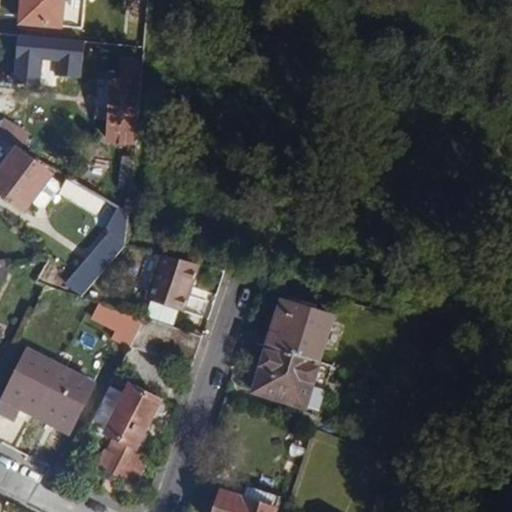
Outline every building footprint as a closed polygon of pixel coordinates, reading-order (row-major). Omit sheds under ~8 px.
[(61,28),(63,0),(22,0),(20,24),(61,28)] [(143,65),(122,63),(120,85),(112,85),(108,140),(135,143),(143,65)] [(3,120),(0,125),(0,138),(20,151),(30,135),(3,120)] [(0,192),(24,210),(49,177),(17,154),(0,176),(0,192)] [(131,189),(134,161),(123,161),(120,188),(131,189)] [(69,179),(60,194),(98,216),(107,201),(69,179)] [(68,281),(81,292),(125,244),(113,232),(68,281)] [(199,267),(162,258),(149,300),(184,312),(199,267)] [(9,272),(2,267),(0,267),(0,280),(4,282),(9,272)] [(38,282),(62,290),(67,278),(44,270),(38,282)] [(283,302),(269,346),(320,362),(333,318),(283,302)] [(146,318),(101,303),(95,316),(119,329),(116,337),(132,345),(146,318)] [(146,318),(132,345),(130,348),(192,368),(202,337),(146,318)] [(320,362),(269,346),(255,391),(317,410),(332,366),(320,362)] [(0,412),(13,420),(20,407),(24,401),(73,426),(95,383),(28,350),(0,404),(0,412)] [(117,414),(101,407),(90,428),(115,440),(101,470),(136,487),(152,457),(135,448),(159,401),(131,386),(117,414)] [(24,401),(20,407),(69,433),(73,426),(24,401)] [(216,511),(274,511),(280,496),(254,488),(250,501),(223,492),(216,511)]
